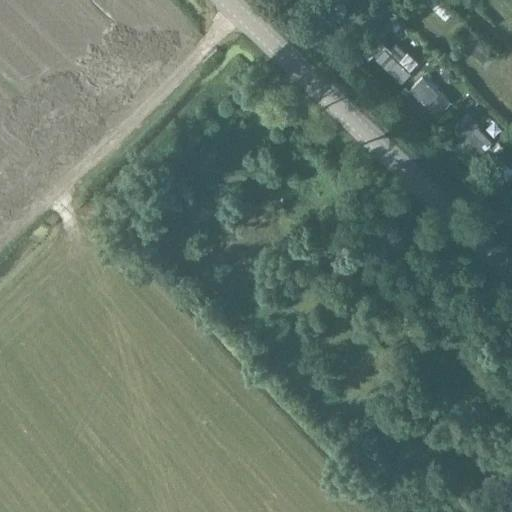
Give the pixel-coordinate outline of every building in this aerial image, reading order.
[(442,0),(418,0),(439,21),(452,9),(442,0)] [(491,0),(479,0),(475,3),(496,26),(507,17),(491,0)] [(478,58),(491,50),(469,17),(457,26),(478,58)] [(404,49),(398,56),(384,44),(372,58),(398,80),(416,60),(404,49)] [(511,167),(495,151),(484,162),(506,184),(511,178),(511,167)]
